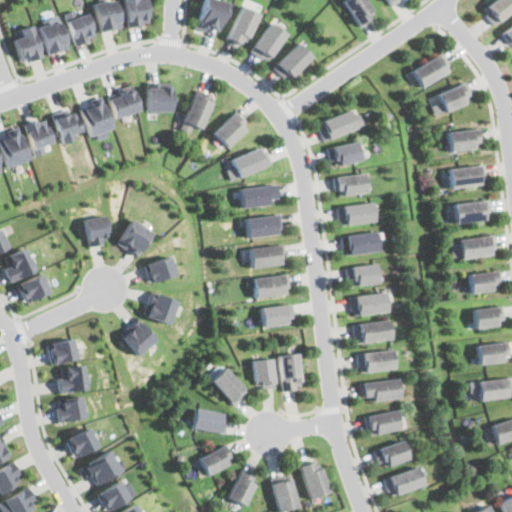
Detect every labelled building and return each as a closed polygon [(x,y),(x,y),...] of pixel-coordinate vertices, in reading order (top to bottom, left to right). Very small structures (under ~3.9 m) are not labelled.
[(5,0),(10,11),(31,4),(29,0),(5,0)] [(89,0),(98,29),(122,24),(116,0),(89,0)] [(123,0),(148,0),(152,21),(127,24),(123,0)] [(203,0),(193,36),(218,44),(231,8),(209,0),(203,0)] [(340,0),(368,0),(378,14),(357,26),(340,0)] [(511,0),(487,0),(482,4),(496,22),(511,10),(511,0)] [(73,43),(94,34),(85,11),(76,15),(71,9),(60,14),(73,43)] [(223,47),(242,57),(262,19),(243,9),(223,47)] [(35,19),(48,14),(51,23),(58,20),(68,47),(49,55),(35,19)] [(9,38),(21,35),(17,25),(30,21),(41,54),(28,60),(25,52),(16,56),(9,38)] [(511,21),(499,29),(509,45),(511,43),(511,21)] [(248,59),(265,70),(288,45),(270,28),(248,59)] [(408,67),(417,85),(451,66),(440,48),(408,67)] [(272,74),(298,49),(317,66),(288,93),(272,74)] [(434,88),(440,111),(466,103),(461,80),(434,88)] [(143,86),(160,86),(159,93),(173,95),(173,124),(145,123),(143,86)] [(179,128),(201,136),(217,96),(196,87),(179,128)] [(120,129),(142,118),(132,94),(120,100),(118,92),(106,96),(120,129)] [(91,143),(116,134),(102,101),(79,111),(91,143)] [(321,118),(326,138),(365,128),(360,114),(351,114),(349,109),(321,118)] [(213,131),(224,145),(248,126),(236,111),(213,131)] [(61,149),(84,142),(78,121),(69,124),(67,116),(52,121),(61,149)] [(444,129),(449,155),(478,150),(476,125),(444,129)] [(34,163),(55,155),(46,130),(38,135),(34,127),(23,131),(34,163)] [(330,145),(331,158),(339,158),(338,164),(370,160),(368,138),(330,145)] [(0,155),(0,142),(9,140),(11,147),(21,146),(30,168),(8,177),(0,155)] [(225,169),(232,165),(230,156),(262,143),(273,163),(231,180),(225,169)] [(442,175),(481,169),(484,185),(477,187),(479,197),(446,200),(442,175)] [(238,187),(242,205),(280,203),(277,180),(238,187)] [(331,185),(363,182),(366,205),(337,208),(331,185)] [(410,214),(410,192),(397,192),(397,214),(410,214)] [(335,204),(336,224),(371,221),(369,201),(335,204)] [(447,210),(485,205),(488,230),(451,236),(447,210)] [(333,218),(370,211),(374,233),(338,239),(333,218)] [(244,216),(246,238),(283,234),(280,212),(244,216)] [(80,225),(107,219),(113,242),(104,245),(106,254),(90,258),(80,225)] [(116,247),(133,228),(154,245),(138,265),(116,247)] [(336,244),(376,238),(380,264),(351,268),(350,260),(339,260),(336,244)] [(453,247),(488,241),(492,255),(487,258),(488,267),(456,271),(453,247)] [(247,246),(250,268),(287,262),(284,242),(247,246)] [(2,257),(20,251),(30,272),(11,279),(2,257)] [(145,268),(155,296),(183,289),(170,258),(145,268)] [(346,276),(351,299),(381,295),(377,270),(346,276)] [(14,286),(37,275),(45,292),(23,302),(14,286)] [(461,280),(496,275),(497,291),(491,293),(492,301),(467,306),(461,280)] [(247,285),(288,281),(289,305),(253,307),(247,285)] [(383,311),(381,292),(348,294),(349,314),(383,311)] [(149,299),(178,308),(174,338),(150,329),(154,318),(143,314),(149,299)] [(346,306),(383,302),(388,329),(352,329),(346,306)] [(261,325),(289,323),(288,303),(259,306),(261,325)] [(467,316),(473,341),(498,337),(497,328),(502,326),(499,311),(467,316)] [(258,318),(291,313),(296,332),(289,332),(289,339),(263,342),(258,318)] [(387,339),(385,319),(350,322),(352,342),(387,339)] [(124,346),(134,339),(127,333),(137,324),(158,356),(141,372),(124,346)] [(352,335),(388,329),(394,352),(353,358),(352,335)] [(50,363),(76,356),(72,336),(45,343),(50,363)] [(356,371),(390,368),(389,348),(355,351),(356,371)] [(472,352),(505,348),(508,364),(500,366),(500,374),(477,378),(472,352)] [(353,363),(396,356),(396,380),(358,386),(353,363)] [(86,388),(82,363),(59,366),(61,377),(56,378),(59,392),(86,388)] [(278,366),(299,363),(304,400),(283,402),(278,366)] [(231,404),(246,391),(223,366),(208,379),(231,404)] [(253,371),(274,369),(278,399),(260,402),(253,371)] [(359,380),(360,399),(396,397),(395,379),(359,380)] [(210,393),(225,381),(248,405),(236,422),(210,393)] [(473,388),(507,382),(511,406),(477,415),(473,388)] [(357,392),(395,386),(401,413),(375,417),(374,410),(360,411),(357,392)] [(62,405),(55,407),(57,421),(84,416),(81,394),(61,397),(62,405)] [(189,426),(223,433),(227,414),(193,407),(189,426)] [(397,428),(393,408),(364,414),(368,434),(397,428)] [(196,418),(193,441),(224,449),(230,427),(196,418)] [(363,426),(393,418),(402,443),(377,448),(376,441),(367,443),(363,426)] [(487,434),(511,424),(511,453),(497,459),(487,434)] [(71,455),(96,446),(89,427),(64,436),(71,455)] [(0,457),(8,453),(0,437),(0,457)] [(372,449),(379,467),(406,456),(399,439),(372,449)] [(231,462),(221,444),(196,457),(205,475),(231,462)] [(89,473),(93,483),(119,471),(109,449),(77,464),(83,475),(89,473)] [(370,458),(403,451),(410,469),(381,481),(370,458)] [(197,468),(228,454),(235,470),(228,475),(232,484),(207,493),(197,468)] [(0,490),(17,481),(12,472),(16,470),(10,459),(0,464),(0,490)] [(383,475),(387,494),(420,486),(415,467),(383,475)] [(246,504),(257,479),(238,471),(227,496),(246,504)] [(313,511),(302,479),(317,473),(323,485),(329,483),(337,511),(334,511),(313,511)] [(385,488),(418,476),(426,496),(394,509),(385,488)] [(94,492),(118,479),(128,498),(104,510),(94,492)] [(235,511),(229,508),(245,479),(260,486),(253,511),(235,511)] [(0,511),(22,511),(35,505),(24,486),(0,499),(0,511)] [(280,511),(274,491),(293,486),(299,511),(280,511)] [(139,511),(133,501),(116,511),(139,511)] [(511,511),(496,511),(511,502),(511,511)]
